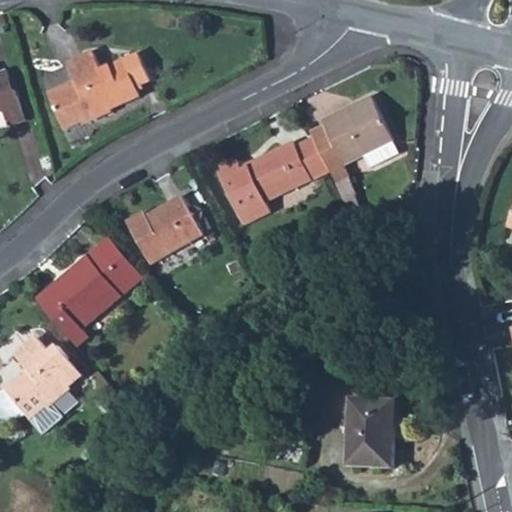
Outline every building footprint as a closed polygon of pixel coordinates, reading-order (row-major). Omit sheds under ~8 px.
[(79,81),(51,94),(65,129),(84,120),(85,122),(111,111),(110,108),(141,94),(137,86),(152,79),(140,53),(102,70),(95,53),(71,64),(79,81)] [(0,112),(5,111),(9,127),(26,121),(17,91),(14,92),(8,70),(0,72),(0,112)] [(326,127),(311,134),(315,140),(330,173),(335,183),(350,177),(345,166),(364,156),(370,169),(399,155),(374,99),(323,123),(326,127)] [(315,140),(298,148),(314,181),(330,173),(315,140)] [(314,181),(298,148),(296,144),(248,166),(249,168),(243,171),(238,161),(220,169),(245,224),(272,212),(268,203),(314,181)] [(145,213),(128,222),(152,265),(206,234),(199,223),(204,219),(205,216),(205,214),(204,211),(202,208),(199,206),(196,206),(190,208),(184,197),(148,217),(145,213)] [(49,291),(37,301),(77,347),(89,337),(83,330),(145,279),(112,239),(67,275),(72,280),(54,296),(49,291)] [(67,275),(49,291),(54,296),(72,280),(67,275)] [(28,372),(6,392),(31,421),(47,407),(49,409),(71,390),(69,387),(83,375),(58,347),(50,354),(38,339),(16,357),(28,372)] [(353,399),(350,466),(396,468),(399,402),(353,399)]
